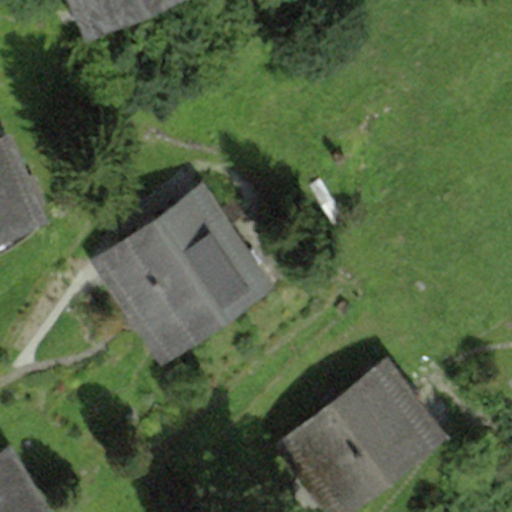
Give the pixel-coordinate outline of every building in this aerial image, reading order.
[(0,183),(9,180),(0,158),(0,183)] [(192,263),(204,280),(240,255),(178,165),(86,227),(98,243),(137,301),(192,263)] [(192,263),(137,301),(98,243),(88,250),(139,324),(204,280),(192,263)] [(361,348),(270,417),(315,476),(406,407),(361,348)] [(0,499),(20,486),(0,454),(0,499)] [(0,499),(0,511),(6,511),(28,499),(20,486),(0,499)]
